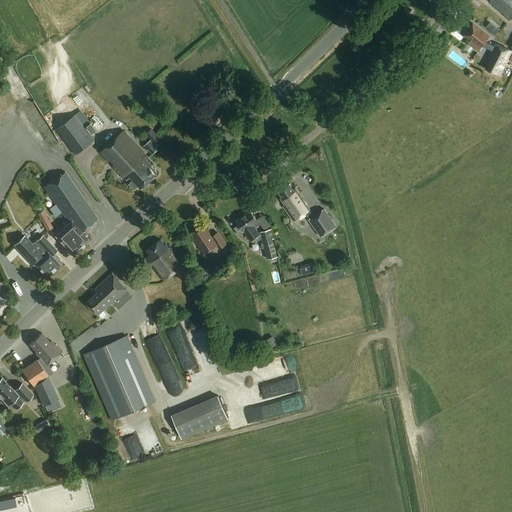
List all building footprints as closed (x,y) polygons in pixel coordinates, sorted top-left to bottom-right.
[(511,0),(491,0),(492,0),(490,2),(510,20),(511,18),(511,0)] [(493,21),(489,25),(497,33),(501,28),(493,21)] [(466,33),(463,36),(470,42),(468,44),(478,51),(480,48),(482,46),(491,51),(494,46),(485,42),(488,38),(472,25),(469,28),(471,30),(468,34),(466,33)] [(492,60),(487,69),(500,76),(511,51),(495,43),(494,46),(491,51),(488,58),(492,60)] [(54,128),(67,144),(74,154),(94,139),(83,124),(88,120),(80,109),(75,113),(54,128)] [(130,176),(134,180),(130,184),(134,189),(139,185),(142,189),(155,176),(156,171),(151,166),(152,165),(145,157),(146,156),(123,131),(101,152),(127,180),(130,176)] [(152,155),(157,150),(153,145),(154,143),(151,140),(143,147),(146,151),(148,150),(152,155)] [(20,179),(26,175),(24,171),(18,176),(20,179)] [(70,219),(72,221),(83,232),(98,218),(66,173),(45,188),(68,220),(70,219)] [(324,209),(313,216),(309,210),(310,209),(295,188),(293,190),(289,183),(278,191),(282,197),(281,198),(285,205),(283,206),(293,221),(305,212),(310,219),(309,219),(321,236),(336,226),(324,209)] [(48,232),(54,229),(44,211),(38,214),(48,232)] [(239,236),(245,232),(250,240),(259,234),(255,228),(260,225),(250,211),(236,220),(239,225),(234,228),(239,236)] [(83,232),(72,221),(56,236),(72,253),(88,239),(83,232)] [(212,237),(204,225),(191,234),(205,253),(217,245),(219,249),(225,244),(218,233),(212,237)] [(271,229),(260,232),(267,260),(277,257),(273,239),(274,239),(271,229)] [(58,251),(43,236),(34,245),(25,236),(15,246),(35,266),(36,265),(46,275),(50,275),(51,276),(64,263),(55,254),(58,251)] [(165,246),(160,240),(146,250),(150,255),(146,258),(150,263),(151,262),(153,265),(152,265),(163,281),(184,265),(171,247),(168,249),(165,245),(165,246)] [(304,266),(300,267),(302,275),(315,272),(313,268),(305,270),(304,266)] [(98,293),(86,303),(98,316),(112,303),(113,305),(124,294),(129,300),(133,296),(128,290),(112,273),(95,290),(98,293)] [(34,386),(44,406),(58,399),(46,375),(50,371),(46,366),(62,352),(56,346),(55,346),(51,342),(50,343),(41,334),(29,344),(36,352),(35,353),(39,358),(22,370),(34,386)] [(111,419),(154,401),(126,335),(83,354),(111,419)] [(278,344),(273,336),(262,342),(267,350),(278,344)] [(251,382),(296,371),(294,360),(249,371),(251,382)] [(18,396),(2,379),(0,381),(0,399),(0,400),(1,399),(7,405),(10,403),(16,409),(23,403),(17,397),(18,396)] [(217,393),(170,414),(181,438),(227,418),(217,393)] [(92,402),(88,405),(94,417),(98,415),(92,402)] [(46,419),(39,423),(43,429),(49,425),(46,419)] [(5,426),(0,430),(4,435),(7,432),(9,430),(5,426)] [(0,501),(0,509),(17,506),(15,498),(0,501)]
